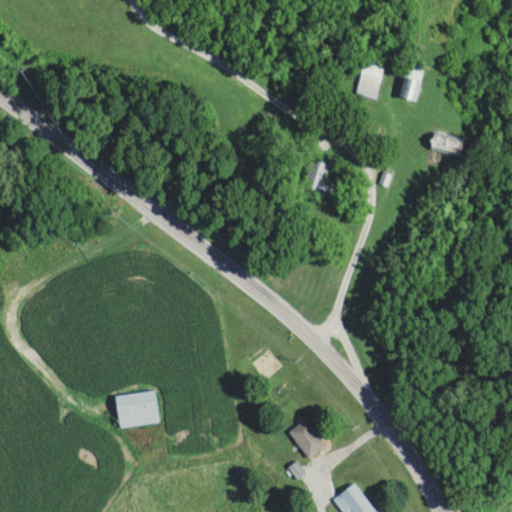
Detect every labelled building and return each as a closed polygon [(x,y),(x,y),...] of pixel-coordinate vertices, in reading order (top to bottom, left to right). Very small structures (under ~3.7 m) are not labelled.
[(358,95),(379,99),(386,67),(366,62),(358,95)] [(419,101),(427,66),(410,62),(402,98),(419,101)] [(463,156),(467,139),(436,132),(432,149),(463,156)] [(328,182),(332,163),(313,159),(306,191),(334,196),(337,184),(328,182)] [(161,423),(158,391),(118,395),(122,427),(161,423)] [(329,446),(308,419),(291,432),(312,459),(329,446)] [(379,511),(358,483),(336,499),(345,511),(352,511),(355,511),(379,511)]
